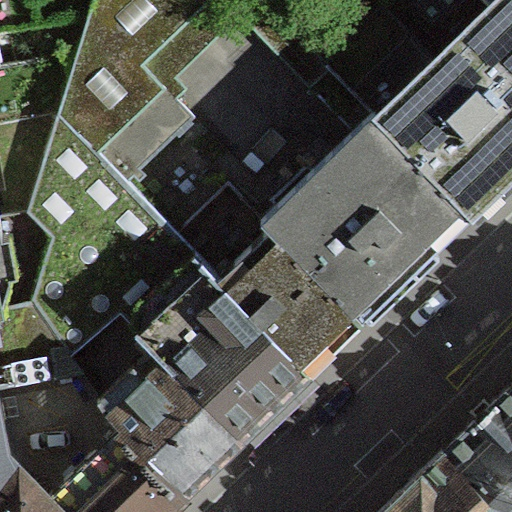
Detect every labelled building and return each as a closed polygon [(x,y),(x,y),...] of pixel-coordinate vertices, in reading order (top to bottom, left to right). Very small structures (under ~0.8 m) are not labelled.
[(207,0),(94,0),(59,113),(125,181),(194,115),(143,63),(207,0)] [(511,0),(495,0),(496,1),(433,61),(382,9),(327,62),(372,108),(471,212),(472,212),(511,173),(511,0)] [(270,222),(362,317),(471,212),(372,108),(262,214),(270,222)] [(203,262),(125,181),(59,113),(29,208),(54,233),(34,298),(70,351),(121,307),(138,325),(203,262)] [(0,304),(4,304),(2,296),(10,271),(0,218),(0,304)] [(307,370),(362,317),(270,222),(216,276),(307,370)] [(138,325),(166,353),(242,433),(307,370),(216,276),(203,262),(138,325)] [(0,384),(82,369),(70,351),(34,298),(4,304),(0,304),(0,511),(159,511),(185,488),(121,421),(46,492),(3,447),(0,432),(0,384)] [(185,488),(242,433),(166,353),(144,374),(134,362),(99,395),(121,421),(185,488)] [(511,511),(511,381),(472,420),(444,447),(508,511),(511,511)] [(508,511),(444,447),(376,511),(508,511)]
